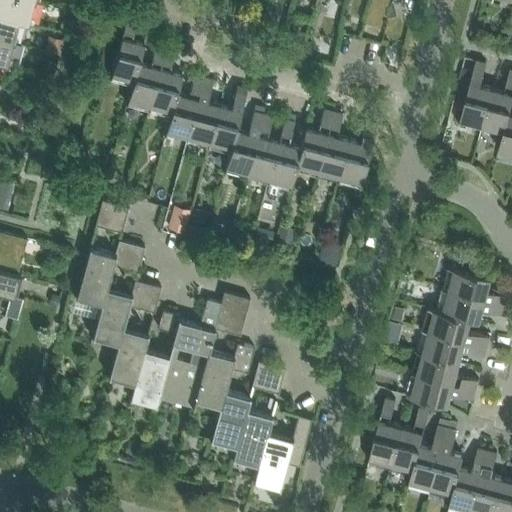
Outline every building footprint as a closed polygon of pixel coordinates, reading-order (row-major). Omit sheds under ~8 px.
[(35,1),(32,0),(0,0),(0,15),(19,20),(29,23),(29,21),(28,21),(33,1),(35,1)] [(241,14),(244,4),(235,2),(232,12),(241,14)] [(126,14),(110,72),(124,76),(133,78),(137,61),(138,61),(143,41),(123,36),(125,30),(132,32),(136,16),(126,14)] [(0,38),(14,42),(14,41),(12,40),(17,21),(19,21),(19,20),(0,15),(0,38)] [(65,23),(63,31),(73,34),(76,25),(65,23)] [(14,42),(0,38),(0,62),(8,64),(8,62),(7,62),(12,42),(13,42),(14,42)] [(58,54),(62,42),(47,38),(44,50),(58,54)] [(131,82),(127,97),(136,100),(149,103),(165,45),(155,42),(151,58),(158,60),(156,66),(138,61),(137,61),(133,78),(131,83),(131,82)] [(165,45),(149,103),(162,106),(171,109),(175,92),(176,92),(181,72),(168,69),(161,67),(163,61),(170,63),(174,47),(165,45)] [(275,62),(279,48),(268,46),(268,45),(264,59),(275,62)] [(476,59),(460,118),(468,120),(483,123),(492,86),(479,83),(481,75),(482,76),(486,61),(476,59)] [(42,72),(53,75),(56,65),(48,63),(44,65),(42,72)] [(468,90),(474,68),(463,65),(457,87),(468,90)] [(492,86),(483,123),(497,127),(504,129),(509,111),(511,100),(511,68),(510,68),(506,82),(507,82),(505,90),(492,86)] [(169,113),(164,133),(165,134),(165,133),(173,135),(174,131),(187,134),(203,75),(193,73),(189,89),(196,91),(194,97),(176,92),(175,92),(171,109),(169,113)] [(203,75),(187,134),(200,137),(209,140),(219,103),(206,100),(208,94),(212,78),(203,75)] [(219,103),(209,140),(218,142),(230,145),(231,145),(235,128),(236,128),(243,99),(247,87),(237,84),(232,100),(231,106),(219,103)] [(300,145),(295,163),(309,166),(317,168),(332,110),(323,107),(319,122),(320,122),(318,129),(304,126),(299,145),(300,145)] [(230,145),(225,165),(247,170),(262,112),(253,109),(249,124),(250,124),(248,131),(236,128),(235,128),(231,145),(230,145)] [(332,110),(317,168),(324,170),(338,174),(348,137),(335,134),(337,126),(338,127),(342,112),(332,110)] [(502,135),(498,148),(511,151),(511,112),(509,111),(504,129),(502,135)] [(247,170),(246,175),(267,181),(278,139),(265,136),(267,128),(268,129),(272,114),(262,112),(247,170)] [(285,112),(283,117),(293,120),(295,115),(285,112)] [(278,139),(267,181),(289,187),(295,163),(300,145),(299,145),(286,142),(288,134),(290,134),(293,120),(283,117),(278,139)] [(460,118),(459,124),(466,126),(468,120),(460,118)] [(348,137),(338,174),(352,178),(360,180),(376,121),(366,119),(362,133),(363,133),(361,141),(348,137)] [(497,127),(495,133),(502,135),(504,129),(497,127)] [(0,178),(0,206),(6,208),(13,182),(0,178)] [(128,205),(102,198),(95,223),(121,230),(125,215),(124,215),(127,206),(128,206),(128,205)] [(206,213),(193,209),(190,220),(203,224),(206,213)] [(172,217),(169,229),(183,233),(186,221),(172,217)] [(280,224),(275,247),(289,250),(294,227),(280,224)] [(0,268),(20,273),(14,271),(23,237),(26,237),(27,236),(0,229),(0,268)] [(273,234),(257,229),(253,243),(270,247),(273,234)] [(114,253),(111,263),(112,263),(137,270),(142,255),(140,255),(143,245),(144,246),(144,245),(118,238),(114,253)] [(325,240),(319,261),(336,265),(342,245),(325,240)] [(78,293),(102,299),(105,286),(106,286),(112,263),(111,263),(114,253),(89,246),(76,296),(77,296),(78,293)] [(452,275),(449,288),(507,304),(510,294),(488,288),(491,276),(455,266),(452,275)] [(20,273),(0,268),(0,290),(14,295),(14,294),(11,293),(17,273),(20,274),(20,273)] [(160,285),(135,278),(134,278),(130,292),(131,293),(128,303),(153,310),(156,300),(155,300),(159,285),(160,285)] [(94,333),(118,339),(119,339),(122,326),(128,303),(131,293),(130,292),(106,286),(105,286),(102,299),(102,300),(92,335),(93,336),(94,333)] [(449,288),(443,309),(472,317),(471,318),(480,320),(483,307),(505,313),(507,304),(449,288)] [(246,308),(250,296),(223,289),(220,301),(246,308)] [(20,305),(22,298),(10,294),(8,302),(20,305)] [(57,307),(60,297),(52,295),(49,304),(57,307)] [(158,393),(192,402),(192,406),(193,406),(196,396),(195,395),(207,349),(213,326),(220,301),(219,301),(208,298),(208,297),(207,297),(199,323),(178,318),(174,331),(167,354),(168,354),(158,393)] [(213,326),(239,333),(246,308),(220,301),(213,326)] [(395,305),(392,317),(402,320),(405,307),(395,305)] [(428,314),(424,327),(429,329),(488,344),(490,335),(468,329),(471,318),(472,317),(443,309),(438,308),(430,305),(429,306),(430,306),(428,314)] [(157,327),(174,331),(178,318),(180,313),(162,308),(157,327)] [(134,379),(143,347),(147,333),(122,326),(119,339),(118,339),(108,375),(109,375),(110,372),(134,379)] [(429,329),(423,350),(460,360),(463,348),(484,354),(485,354),(488,344),(429,329)] [(386,330),(384,339),(398,343),(400,334),(386,330)] [(243,343),(237,341),(236,341),(232,356),(233,356),(230,366),(231,366),(247,371),(254,345),(253,345),(253,346),(243,343)] [(158,393),(168,354),(167,354),(143,347),(134,379),(129,396),(130,396),(131,393),(155,400),(154,403),(155,403),(158,393)] [(233,356),(232,356),(207,349),(195,395),(196,396),(219,402),(220,402),(224,389),(225,389),(231,366),(230,366),(233,356)] [(421,359),(417,372),(476,387),(478,378),(457,372),(460,360),(423,350),(421,359)] [(279,387),(278,387),(280,378),(281,378),(282,376),(281,376),(283,367),(284,367),(285,366),(258,359),(251,384),(278,391),(279,387)] [(417,372),(411,394),(448,404),(448,403),(452,391),(473,397),(476,387),(417,372)] [(212,435),(236,442),(246,407),(249,395),(225,389),(224,389),(220,402),(219,402),(210,438),(211,438),(212,435)] [(385,396),(370,455),(378,457),(392,461),(401,424),(388,420),(390,413),(391,413),(395,399),(385,396)] [(401,424),(392,461),(405,465),(413,467),(420,442),(429,408),(419,406),(416,420),(417,420),(415,428),(401,424)] [(236,442),(232,456),(233,457),(234,454),(258,460),(267,430),(271,414),(246,407),(236,442)] [(301,414),(298,413),(291,436),(267,430),(258,460),(253,479),(254,479),(255,476),(279,483),(278,486),(279,486),(286,461),(298,464),(311,417),(310,416),(310,417),(300,415),(301,414)] [(449,419),(447,425),(448,426),(456,428),(458,421),(449,419)] [(411,471),(410,478),(432,484),(448,426),(447,425),(438,423),(434,437),(435,438),(433,445),(420,442),(413,467),(412,471),(411,471)] [(432,484),(431,489),(452,494),(453,490),(460,465),(464,453),(450,449),(452,442),(453,442),(457,428),(456,428),(448,426),(432,484)] [(452,494),(450,501),(472,507),(487,449),(478,446),(474,460),(475,461),(473,468),(460,465),(453,490),(452,494)] [(487,449),(472,507),(479,510),(488,511),(493,511),(503,476),(491,473),(497,451),(487,449)] [(511,511),(511,478),(503,476),(493,511),(511,511)] [(199,482),(198,489),(205,491),(207,484),(199,482)]
